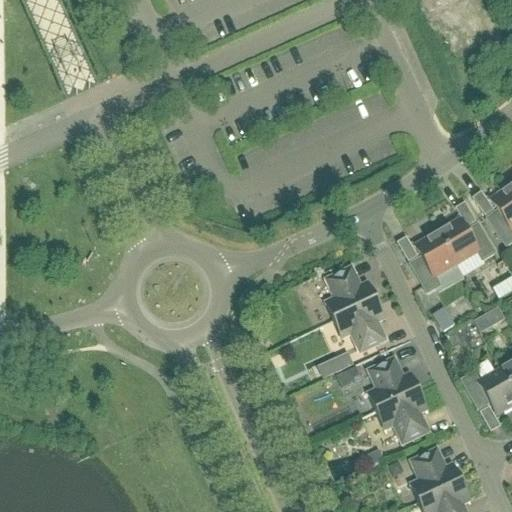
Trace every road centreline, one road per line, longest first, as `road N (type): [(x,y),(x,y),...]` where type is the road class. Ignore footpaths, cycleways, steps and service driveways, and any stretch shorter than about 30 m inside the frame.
road 1 (residential): [(362,215),(481,465)]
road 2 (unclassified): [(285,511),(205,326)]
road 3 (unclassified): [(169,341),(197,377),(258,511)]
road 4 (unclassified): [(362,215),(511,122)]
road 5 (unclassified): [(216,279),(362,215)]
